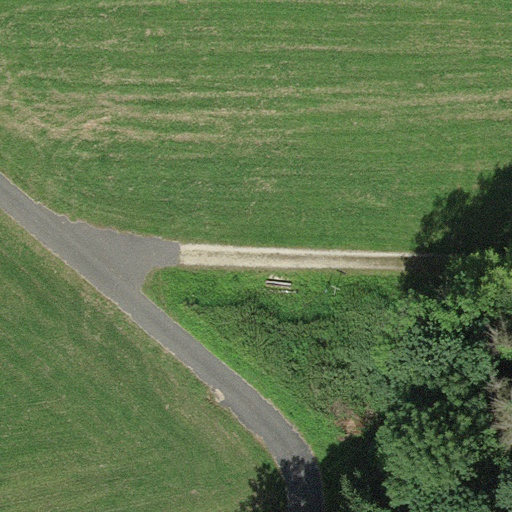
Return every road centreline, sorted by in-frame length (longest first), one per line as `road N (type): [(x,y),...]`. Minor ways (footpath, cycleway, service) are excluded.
road 1 (track): [(0,185),(271,420),(306,502),(299,511)]
road 2 (track): [(511,289),(75,249)]
